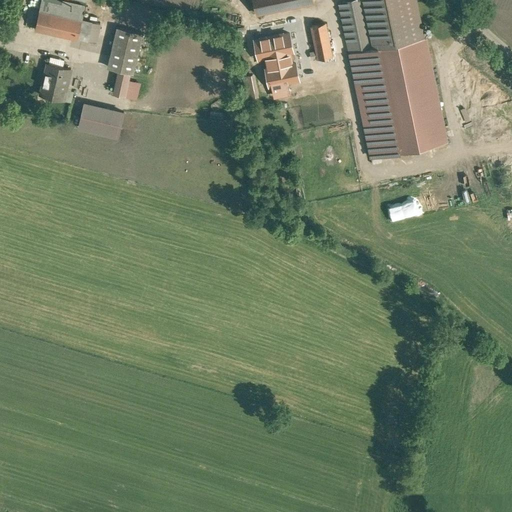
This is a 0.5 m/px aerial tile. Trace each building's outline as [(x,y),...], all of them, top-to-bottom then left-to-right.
[(32,0),(23,27),(92,41),(93,22),(82,20),(87,6),(61,0),(32,0)] [(319,5),(317,0),(250,0),(254,17),(319,5)] [(452,151),(429,43),(418,0),(346,0),(336,4),(342,28),(331,29),(327,21),(309,25),(319,62),(347,54),(350,68),(383,64),(402,158),(452,151)] [(144,32),(118,30),(106,64),(117,72),(115,91),(124,92),(130,71),(138,74),(144,32)] [(326,119),(346,115),(339,79),(307,87),(305,70),(299,71),(289,30),(243,38),(246,64),(261,63),(269,99),(291,96),(295,112),(311,108),(311,114),(319,118),(326,119)] [(41,84),(38,96),(65,103),(70,116),(78,120),(75,135),(123,147),(125,139),(131,110),(84,98),(64,92),(68,68),(47,65),(41,84)] [(254,72),(243,75),(249,97),(260,94),(254,72)] [(419,180),(386,189),(389,202),(422,193),(419,180)]
